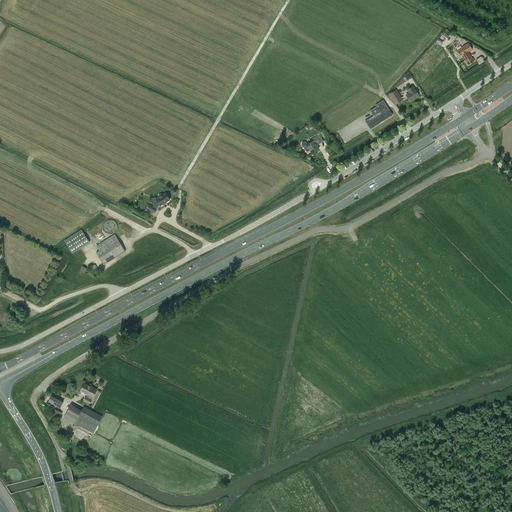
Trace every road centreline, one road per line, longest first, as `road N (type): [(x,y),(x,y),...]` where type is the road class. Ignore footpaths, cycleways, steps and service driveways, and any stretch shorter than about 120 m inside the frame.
road 1 (unclassified): [(75,490),(32,402),(58,371),(248,263),(317,230),(349,227),(487,152)]
road 2 (primary): [(462,117),(0,370)]
road 3 (primary): [(50,355),(469,128)]
road 4 (unclassified): [(120,294),(312,190)]
road 5 (unclassified): [(327,182),(449,105)]
road 6 (unclassified): [(0,351),(120,294)]
road 7 (unclassified): [(0,289),(38,310),(100,286),(120,294)]
road 8 (motorway): [(55,511),(35,451),(3,399)]
